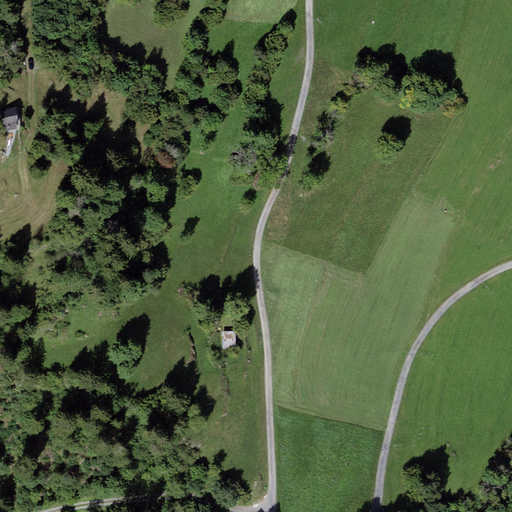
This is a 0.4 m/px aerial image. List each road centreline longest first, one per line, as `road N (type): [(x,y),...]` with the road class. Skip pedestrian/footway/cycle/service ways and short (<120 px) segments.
road 1 (track): [(309,0),(305,88),(259,235),(273,511)]
road 2 (track): [(374,511),(406,368),(426,329),(491,270),(511,265)]
road 3 (track): [(59,511),(179,497),(238,509),(272,506)]
road 4 (track): [(22,0),(33,121)]
